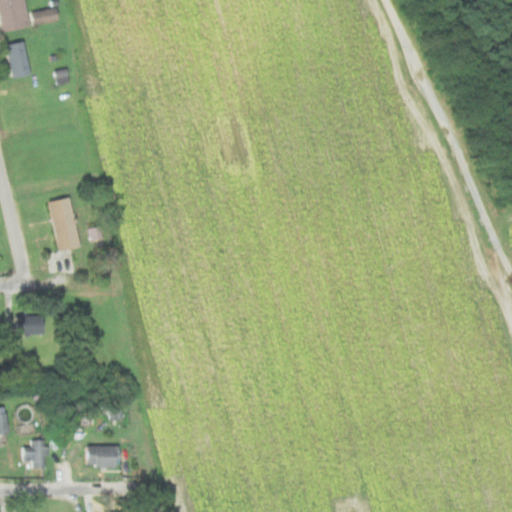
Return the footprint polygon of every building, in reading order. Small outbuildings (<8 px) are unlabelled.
[(25,0),(0,0),(0,12),(4,31),(31,26),(25,0)] [(35,24),(60,20),(58,6),(32,11),(35,24)] [(32,73),(27,40),(8,43),(14,77),(32,73)] [(71,82),(68,68),(57,70),(59,84),(71,82)] [(82,245),(71,196),(50,200),(61,250),(82,245)] [(44,313),(18,315),(19,333),(46,331),(44,313)] [(7,406),(0,406),(0,434),(10,433),(7,406)] [(24,459),(30,459),(30,467),(48,467),(48,438),(24,438),(24,459)] [(87,444),(87,466),(120,466),(120,444),(87,444)]
